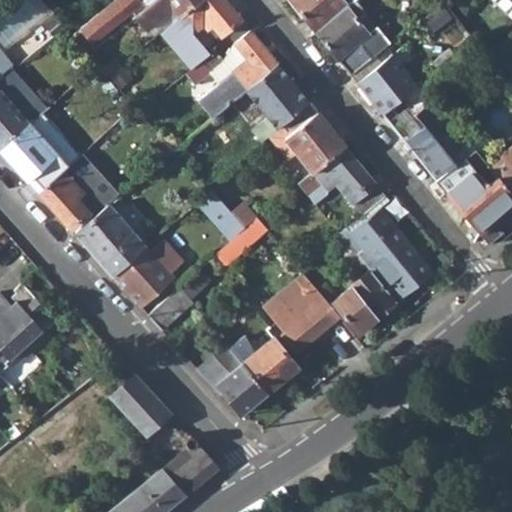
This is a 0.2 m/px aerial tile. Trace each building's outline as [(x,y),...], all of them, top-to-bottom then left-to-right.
[(112,0),(73,33),(91,53),(98,47),(93,42),(142,0),(112,0)] [(154,0),(135,16),(147,29),(170,9),(176,17),(196,0),(154,0)] [(196,0),(176,17),(173,20),(184,32),(189,28),(193,32),(204,23),(207,27),(211,23),(220,33),(240,17),(225,0),(196,0)] [(291,0),(316,30),(347,4),(351,0),(291,0)] [(437,0),(428,8),(434,16),(449,3),(446,0),(437,0)] [(357,17),(347,4),(316,30),(350,72),(386,42),(388,40),(376,24),(368,31),(357,17)] [(173,20),(176,17),(170,9),(147,29),(153,36),(173,20)] [(365,11),(357,17),(368,31),(376,24),(365,11)] [(199,98),(214,113),(231,98),(244,87),(276,60),(250,29),(235,41),(236,43),(246,56),(233,68),(219,80),(199,98)] [(91,53),(98,62),(110,52),(103,42),(98,47),(91,53)] [(414,76),(386,42),(350,72),(382,111),(421,78),(437,65),(431,58),(415,71),(417,73),(414,76)] [(211,70),(219,80),(233,68),(246,56),(236,43),(224,59),(211,70)] [(207,44),(200,50),(204,56),(212,50),(207,44)] [(194,85),(211,70),(224,59),(214,48),(212,50),(204,56),(198,61),(194,65),(183,73),(194,85)] [(187,57),(194,65),(198,61),(204,56),(200,50),(198,48),(187,57)] [(103,67),(109,74),(121,63),(115,57),(103,67)] [(309,100),(276,60),(244,87),(277,127),(309,100)] [(109,74),(116,82),(128,72),(121,63),(109,74)] [(421,78),(428,87),(444,74),(437,65),(421,78)] [(0,144),(29,120),(37,113),(8,78),(0,85),(0,144)] [(511,203),(511,190),(498,174),(490,180),(477,167),(486,159),(428,87),(421,78),(382,111),(447,190),(489,241),(511,222),(511,207),(510,205),(511,203)] [(54,99),(58,104),(63,99),(66,101),(78,91),(72,84),(54,99)] [(140,109),(148,118),(160,108),(153,99),(140,109)] [(286,138),(313,170),(345,143),(309,100),(277,127),(286,138)] [(71,160),(61,148),(45,162),(35,151),(52,136),(50,133),(64,121),(49,104),(37,113),(29,120),(0,144),(0,146),(38,188),(71,160)] [(279,144),(286,138),(277,127),(270,132),(279,144)] [(61,148),(52,136),(35,151),(45,162),(61,148)] [(350,197),(362,211),(385,192),(345,143),(313,170),(299,182),(309,194),(323,181),(329,187),(340,178),(353,193),(350,197)] [(498,174),(511,190),(511,143),(489,162),(498,174)] [(94,204),(81,188),(68,174),(76,166),(71,160),(38,188),(71,225),(94,204)] [(89,181),(76,166),(68,174),(81,188),(89,181)] [(197,199),(231,239),(239,233),(241,231),(246,227),(211,187),(204,193),(197,199)] [(316,202),(327,216),(337,207),(327,194),(316,202)] [(76,229),(113,272),(145,244),(109,201),(76,229)] [(370,254),(402,294),(434,268),(382,205),(351,230),(370,254)] [(247,237),(241,231),(239,233),(231,239),(214,254),(221,264),(243,246),(247,237)] [(145,244),(113,272),(141,303),(174,276),(170,272),(184,261),(163,238),(151,249),(145,244)] [(350,260),(358,269),(366,262),(350,244),(335,256),(343,266),(350,260)] [(334,297),(360,328),(396,299),(370,268),(334,297)] [(316,287),(325,297),(331,291),(323,281),(316,287)] [(148,311),(161,326),(192,299),(179,283),(148,311)] [(0,293),(0,314),(33,352),(50,337),(44,330),(47,327),(50,330),(58,323),(23,284),(14,291),(17,293),(12,297),(16,301),(12,306),(0,293)] [(316,287),(311,292),(318,301),(304,313),(296,302),(276,317),(284,329),(282,331),(297,349),(329,323),(344,340),(354,333),(325,297),(316,287)] [(311,292),(296,302),(304,313),(318,301),(311,292)] [(0,372),(1,374),(10,367),(7,363),(10,360),(17,368),(33,352),(0,314),(0,372)] [(229,345),(237,354),(254,340),(246,331),(229,345)] [(237,354),(242,361),(270,337),(266,331),(254,340),(237,354)] [(272,335),(270,337),(242,361),(266,390),(296,365),(272,335)] [(219,385),(240,410),(266,390),(242,361),(237,354),(229,345),(227,342),(197,366),(216,388),(219,385)] [(108,362),(118,371),(126,363),(118,353),(108,362)] [(110,392),(146,430),(168,410),(133,371),(110,392)] [(159,511),(218,464),(194,438),(105,511),(159,511)]
